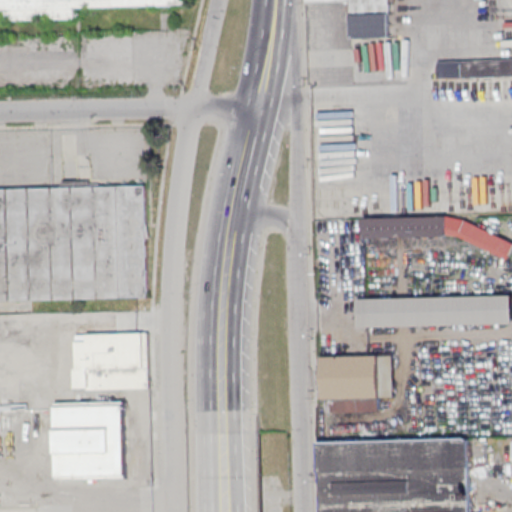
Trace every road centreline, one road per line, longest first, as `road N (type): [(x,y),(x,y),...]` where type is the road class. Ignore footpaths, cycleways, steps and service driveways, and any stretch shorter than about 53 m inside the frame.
road 1 (tertiary): [(192,108),(175,240),(168,511)]
road 2 (tertiary): [(302,511),(296,225)]
road 3 (tertiary): [(296,225),(296,55),(275,6)]
road 4 (secondary): [(227,438),(223,338),(233,228)]
road 5 (residential): [(0,112),(192,108)]
road 6 (secondary): [(233,228),(255,106)]
